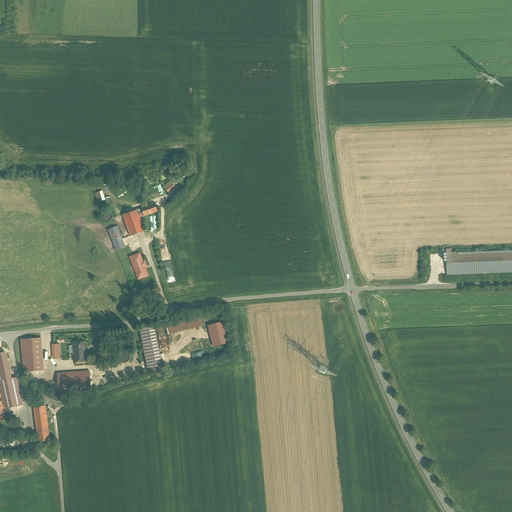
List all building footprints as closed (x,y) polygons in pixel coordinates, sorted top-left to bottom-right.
[(171,193),(178,186),(172,180),(165,187),(171,193)] [(96,193),(99,202),(108,199),(105,190),(96,193)] [(153,204),(139,209),(142,217),(156,213),(153,204)] [(135,210),(121,215),(129,237),(143,232),(135,210)] [(116,227),(107,230),(115,251),(124,248),(116,227)] [(511,250),(445,253),(446,275),(511,272),(511,250)] [(138,254),(128,258),(136,281),(147,277),(144,269),(146,268),(143,261),(141,262),(138,254)] [(197,311),(163,319),(166,335),(201,327),(197,311)] [(226,321),(210,325),(215,347),(231,343),(226,321)] [(153,327),(138,330),(145,369),(161,366),(153,327)] [(85,342),(73,343),(74,362),(86,361),(85,347),(86,347),(85,342)] [(55,347),(21,350),(22,363),(31,363),(32,375),(43,374),(42,362),(57,361),(55,347)] [(126,351),(124,350),(121,350),(119,351),(119,352),(117,353),(116,355),(116,356),(117,358),(118,361),(120,362),(122,362),(123,362),(125,362),(127,360),(128,359),(128,357),(128,355),(128,353),(126,351)] [(189,361),(206,358),(205,350),(188,353),(189,361)] [(4,355),(0,355),(0,380),(9,379),(4,355)] [(64,363),(53,364),(55,383),(71,381),(70,366),(64,367),(64,363)] [(9,379),(0,380),(0,387),(2,398),(4,407),(5,412),(20,410),(14,378),(9,379)] [(44,407),(31,409),(36,443),(49,441),(44,407)]
